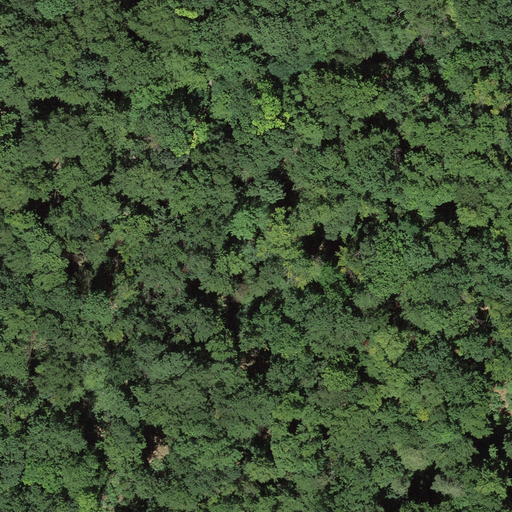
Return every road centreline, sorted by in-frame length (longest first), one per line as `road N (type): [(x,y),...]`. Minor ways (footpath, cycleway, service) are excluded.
road 1 (track): [(511,31),(210,83),(61,93),(0,87)]
road 2 (track): [(210,83),(292,140),(511,234)]
